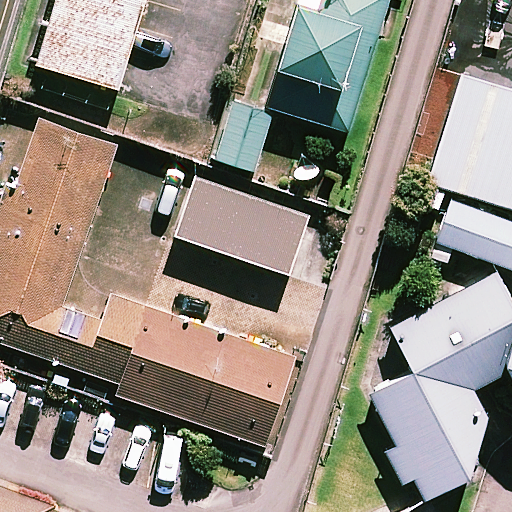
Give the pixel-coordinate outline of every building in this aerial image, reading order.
[(56,0),(37,62),(116,86),(142,0),(56,0)] [(385,0),(317,0),(316,6),(297,0),(266,103),(346,128),(385,0)] [(511,88),(458,72),(426,181),(511,205),(511,88)] [(273,107),(229,95),(212,158),(256,170),(273,107)] [(116,144),(37,117),(0,224),(0,340),(118,381),(114,392),(263,443),(292,356),(110,293),(101,320),(60,306),(116,144)] [(307,214),(196,175),(175,233),(287,272),(307,214)] [(511,219),(449,198),(435,239),(511,265),(511,219)] [(511,375),(511,304),(495,266),(464,280),(388,315),(412,367),(367,388),(417,497),(466,474),(484,419),(469,386),(508,368),(511,375)] [(0,511),(48,511),(51,506),(0,487),(0,511)]
